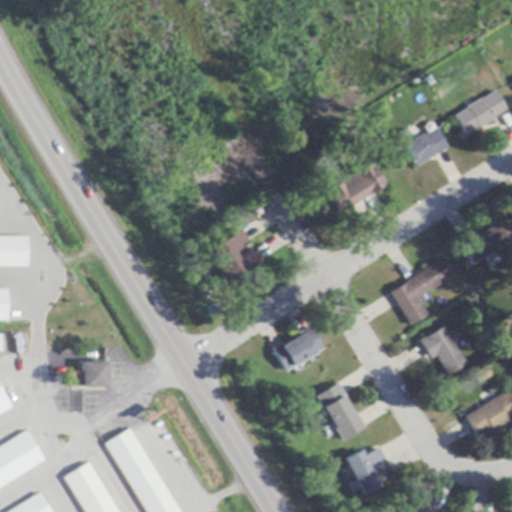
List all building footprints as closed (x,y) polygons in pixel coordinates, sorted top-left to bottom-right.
[(502,112),(492,118),(491,119),(491,120),(477,129),(476,128),(463,136),(452,117),(465,110),(464,108),(479,100),(479,101),(493,92),(504,111),(502,112)] [(445,149),(443,150),(433,156),(415,167),(396,137),(406,131),(406,132),(411,140),(418,135),(420,138),(423,136),(433,130),(445,149)] [(383,186),(373,192),(351,206),(339,214),(325,192),(341,183),(341,182),(354,174),(355,174),(370,164),(373,169),(372,170),(380,182),(380,181),(383,186)] [(495,251),(484,258),(471,265),(460,247),(462,245),(472,239),(499,222),(511,241),(495,251)] [(240,231),(248,244),(237,250),(240,256),(251,249),(258,262),(260,264),(242,275),(241,273),(228,281),(224,274),(221,276),(221,275),(211,259),(213,258),(209,251),(208,250),(221,243),(219,240),(239,229),(240,231)] [(0,268),(0,233),(27,234),(26,269),(0,268)] [(408,327),(395,306),(388,295),(387,295),(403,285),(402,284),(404,282),(414,276),(439,260),(450,278),(414,300),(424,316),(408,327)] [(321,350),(283,373),(269,351),(270,350),(280,344),(281,343),(283,346),(297,337),(296,335),(297,334),(307,328),(307,327),(321,350)] [(425,356),(418,345),(417,343),(441,328),(463,366),(445,377),(433,357),(428,361),(425,356)] [(79,364),(104,363),(105,389),(79,389),(79,387),(69,387),(69,374),(79,374),(79,364)] [(490,377),(477,385),(470,374),(484,366),(490,377)] [(336,385),(343,396),(345,400),(342,401),(351,414),(353,413),(355,417),(362,428),(363,428),(341,442),(313,398),(335,384),(336,385)] [(472,432),(466,422),(463,418),(484,405),(496,398),(508,390),(511,396),(511,415),(504,420),(506,424),(491,433),(489,430),(476,438),(472,432)] [(0,394),(9,408),(0,413),(0,394)] [(126,430),(176,511),(143,511),(102,445),(126,430)] [(41,461),(0,486),(0,446),(23,432),(41,461)] [(377,450),(390,475),(391,476),(378,483),(380,488),(361,498),(342,461),(361,451),(364,456),(377,450)] [(81,511),(61,479),(85,464),(114,511),(81,511)] [(46,511),(6,511),(36,494),(46,511)] [(417,502),(440,511),(409,511),(414,501),(417,502)]
